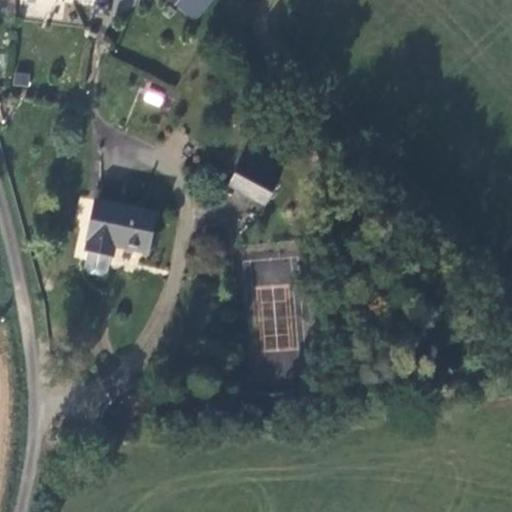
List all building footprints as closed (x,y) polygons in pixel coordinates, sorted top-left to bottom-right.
[(153,0),(177,17),(191,26),(202,11),(189,1),(187,0),(153,0)] [(163,107),(166,92),(145,88),(142,103),(163,107)] [(242,163),(230,185),(265,204),(277,182),(242,163)] [(148,252),(156,213),(97,201),(87,253),(89,253),(111,257),(113,258),(116,246),(148,252)] [(108,272),(111,257),(89,253),(86,268),(90,274),(102,276),(108,272)]
